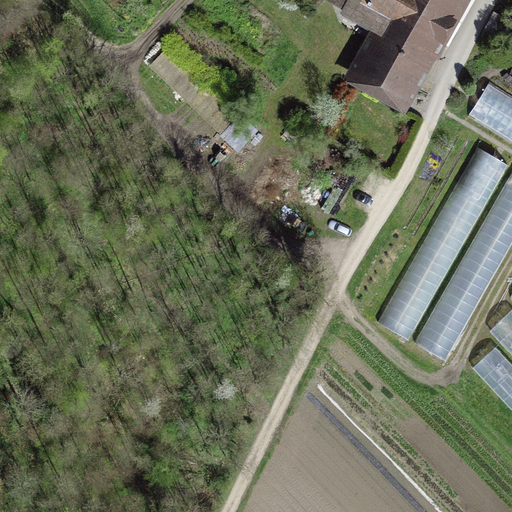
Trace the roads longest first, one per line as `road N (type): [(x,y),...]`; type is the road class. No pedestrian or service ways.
road 1 (track): [(225,511),(436,99)]
road 2 (track): [(341,276),(211,189),(5,0)]
